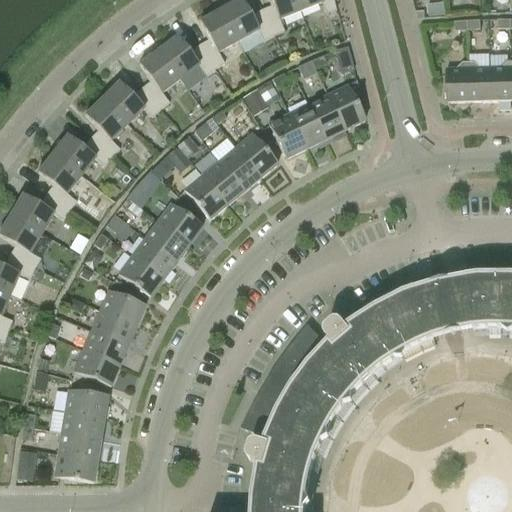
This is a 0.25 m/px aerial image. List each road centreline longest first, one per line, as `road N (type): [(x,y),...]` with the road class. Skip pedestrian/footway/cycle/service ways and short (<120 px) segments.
road 1 (residential): [(148,507),(163,419),(212,308),(248,264),(291,230),(344,197),(416,169)]
road 2 (residential): [(0,151),(96,42),(156,0)]
road 3 (residential): [(416,169),(374,0)]
road 4 (residential): [(0,509),(148,507)]
